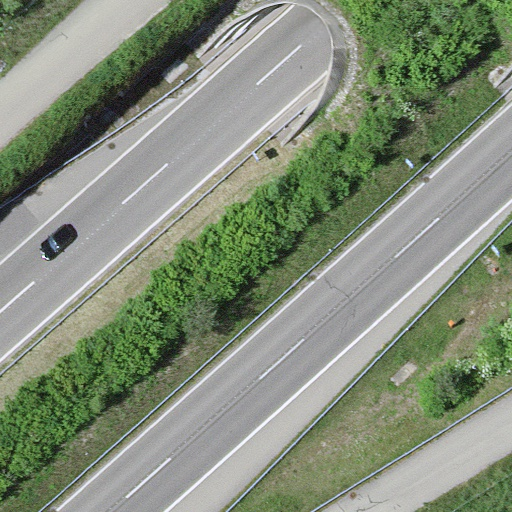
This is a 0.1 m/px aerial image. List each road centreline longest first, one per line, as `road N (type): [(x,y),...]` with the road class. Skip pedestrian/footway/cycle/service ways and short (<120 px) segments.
road 1 (motorway): [(110,511),(511,151)]
road 2 (motorway): [(349,0),(0,311)]
